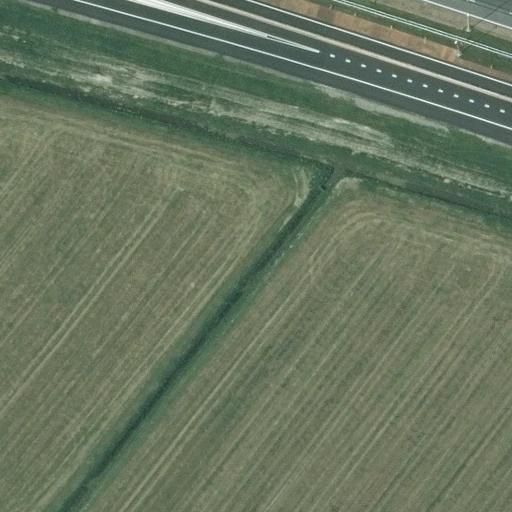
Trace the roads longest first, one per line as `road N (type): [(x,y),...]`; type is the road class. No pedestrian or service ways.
road 1 (motorway): [(303,34),(511,102)]
road 2 (motorway): [(119,0),(303,34)]
